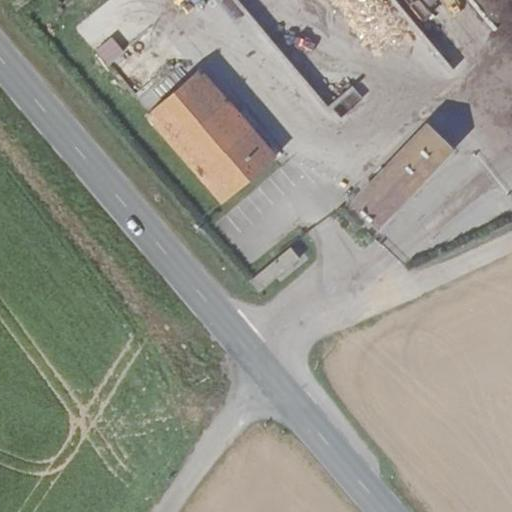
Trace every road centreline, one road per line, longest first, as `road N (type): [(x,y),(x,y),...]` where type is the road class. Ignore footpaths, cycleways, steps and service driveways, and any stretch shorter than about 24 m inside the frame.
road 1 (primary): [(270,372),(0,54)]
road 2 (track): [(0,132),(160,320),(192,339),(245,342)]
road 3 (track): [(270,372),(511,257)]
road 4 (primary): [(389,511),(270,372)]
road 5 (unclassified): [(176,511),(270,372)]
